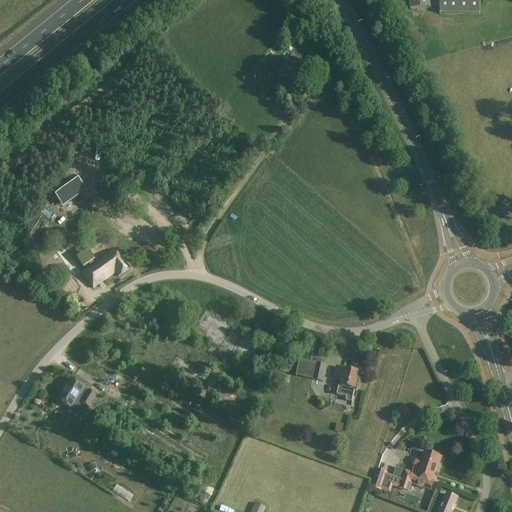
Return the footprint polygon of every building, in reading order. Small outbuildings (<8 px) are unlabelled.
[(431,8),(430,0),(409,0),(410,9),(431,8)] [(479,0),(439,0),(440,14),(480,14),(479,0)] [(312,70),(294,54),(280,71),(297,86),(312,70)] [(77,179),(54,196),(59,203),(66,198),(69,203),(86,191),(77,179)] [(44,250),(39,254),(60,283),(74,273),(57,248),(47,255),(44,250)] [(87,249),(75,258),(83,269),(89,265),(90,266),(89,267),(90,268),(82,274),(93,289),(115,273),(118,277),(128,270),(113,251),(95,264),(94,263),(93,262),(95,260),(87,249)] [(65,281),(60,285),(65,293),(70,289),(65,281)] [(327,365),(316,363),(313,379),(324,382),(327,365)] [(346,370),(337,368),(335,379),(340,380),(337,395),(347,397),(348,395),(354,397),(359,373),(346,370)] [(62,393),(57,401),(60,403),(62,404),(69,409),(67,412),(77,418),(85,406),(88,408),(95,396),(88,391),(88,392),(83,389),(84,388),(70,380),(64,389),(65,390),(63,393),(62,393)] [(410,413),(403,404),(396,411),(403,419),(410,413)] [(377,469),(371,488),(381,491),(381,490),(390,493),(393,486),(400,488),(409,491),(412,483),(431,490),(434,481),(441,458),(434,455),(425,452),(422,461),(416,459),(413,460),(412,463),(413,466),(415,467),(412,474),(396,468),(393,476),(387,474),(388,472),(377,469)] [(451,511),(457,499),(447,494),(440,511),(451,511)] [(263,511),(265,508),(254,503),(250,511),(263,511)]
